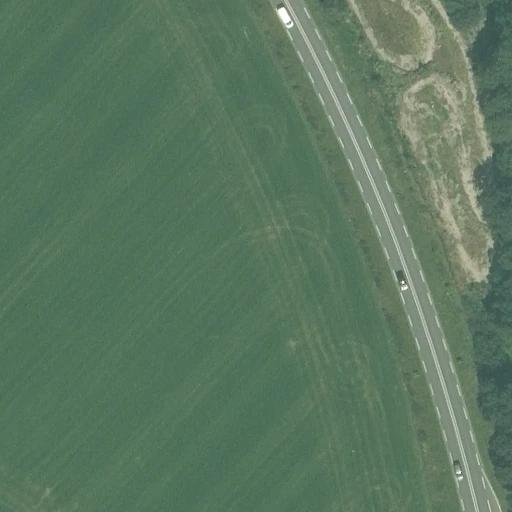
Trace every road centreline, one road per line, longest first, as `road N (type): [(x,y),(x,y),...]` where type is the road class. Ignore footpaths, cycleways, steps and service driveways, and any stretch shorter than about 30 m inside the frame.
road 1 (primary): [(440,374),(354,140),(284,0)]
road 2 (primary): [(440,374),(476,511)]
